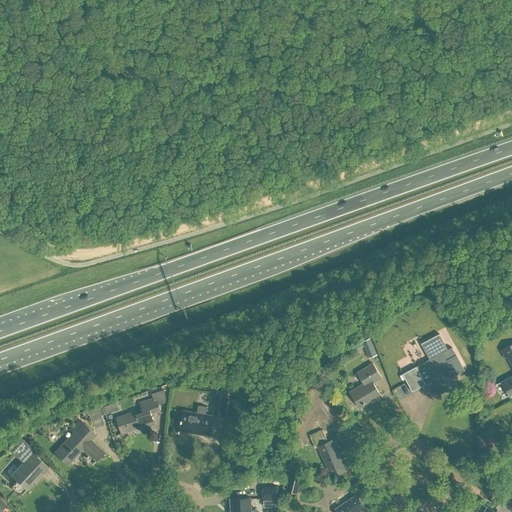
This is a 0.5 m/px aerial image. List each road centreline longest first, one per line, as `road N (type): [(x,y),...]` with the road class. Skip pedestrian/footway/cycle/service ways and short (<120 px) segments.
road 1 (trunk): [(0,359),(511,172)]
road 2 (trunk): [(511,147),(0,330)]
road 3 (track): [(0,219),(42,244),(87,254),(389,157)]
road 4 (residential): [(399,511),(380,464),(392,443),(409,439),(456,485)]
road 5 (track): [(389,157),(511,115)]
